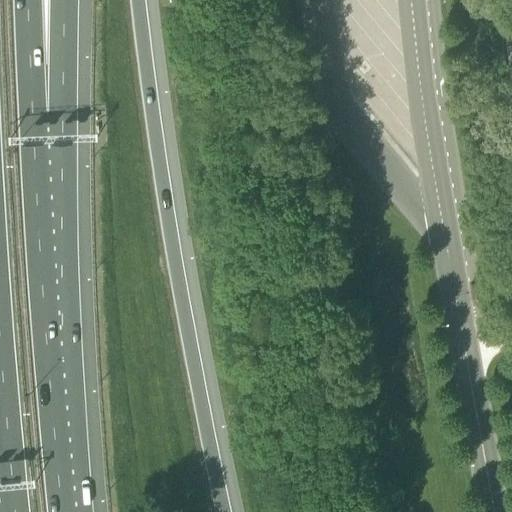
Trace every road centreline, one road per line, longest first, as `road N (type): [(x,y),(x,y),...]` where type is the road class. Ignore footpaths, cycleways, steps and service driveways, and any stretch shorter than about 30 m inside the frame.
road 1 (motorway): [(223,511),(183,310),(138,0)]
road 2 (motorway): [(61,511),(31,113)]
road 3 (motorway): [(0,345),(14,511)]
